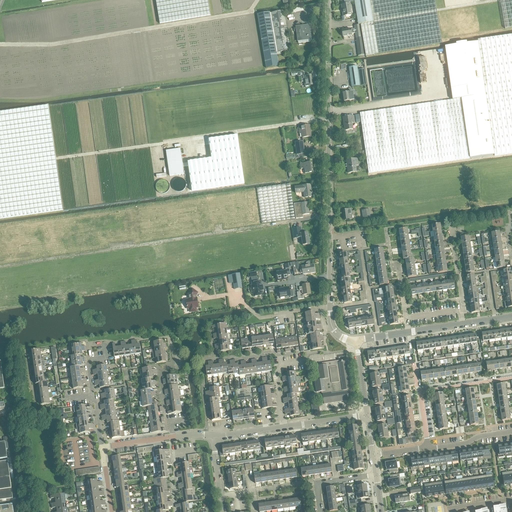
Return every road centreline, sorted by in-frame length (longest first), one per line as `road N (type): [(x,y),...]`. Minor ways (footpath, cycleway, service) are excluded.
road 1 (tertiary): [(356,340),(333,330),(329,312),(327,0)]
road 2 (residential): [(428,446),(418,391),(511,377)]
road 3 (residential): [(101,447),(89,360),(106,357),(104,342)]
